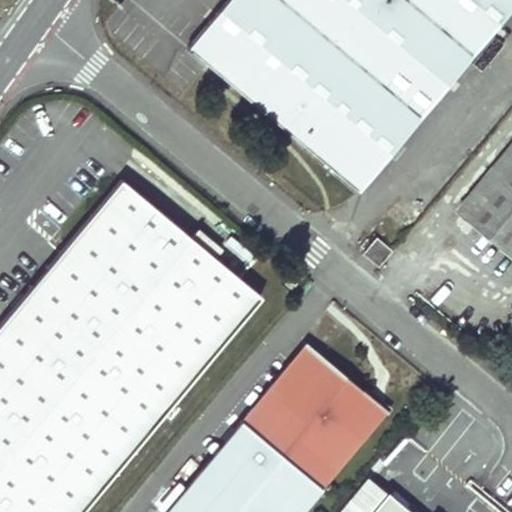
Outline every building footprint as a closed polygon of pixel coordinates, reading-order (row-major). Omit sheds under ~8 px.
[(511,0),(232,0),(180,60),(349,197),(511,14),(511,0)] [(511,144),(453,215),(511,262),(511,144)] [(0,511),(72,511),(254,293),(207,255),(183,235),(114,178),(76,223),(40,267),(0,315),(0,511)] [(76,223),(65,214),(28,258),(40,267),(76,223)] [(216,245),(192,225),(183,235),(207,255),(216,245)] [(368,243),(358,255),(373,267),(383,256),(368,243)] [(302,340),(204,452),(273,511),(290,511),(380,409),(302,340)] [(409,511),(387,492),(370,511),(409,511)]
